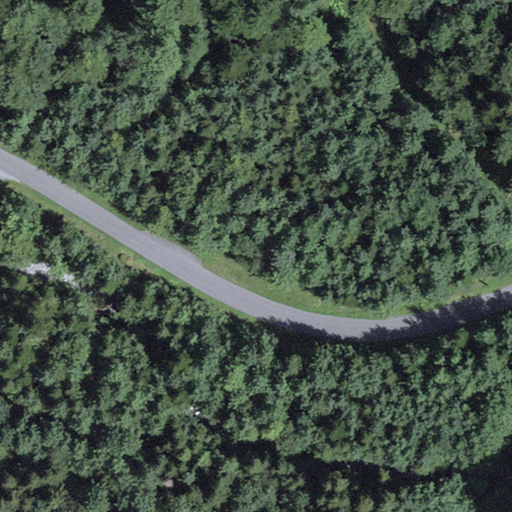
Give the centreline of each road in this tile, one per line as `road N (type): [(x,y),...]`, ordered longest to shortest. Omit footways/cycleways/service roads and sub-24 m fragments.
road 1 (unclassified): [(0,160),(242,301),(289,320),(373,331),(511,296)]
road 2 (track): [(511,182),(343,0)]
